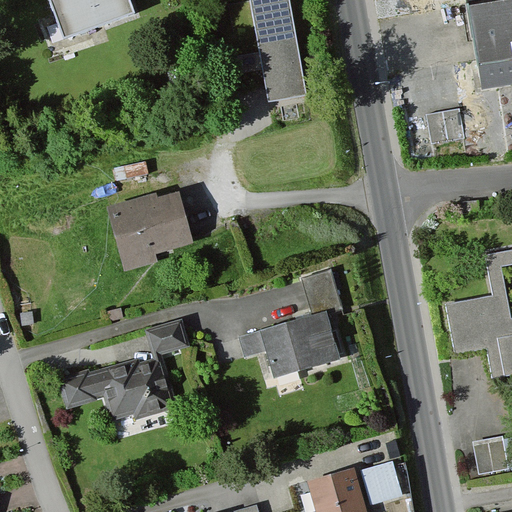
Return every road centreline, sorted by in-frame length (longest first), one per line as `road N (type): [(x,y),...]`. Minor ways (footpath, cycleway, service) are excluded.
road 1 (tertiary): [(438,510),(383,194)]
road 2 (tertiary): [(383,194),(348,0)]
road 3 (residential): [(0,330),(61,511)]
road 4 (residential): [(511,181),(383,194)]
